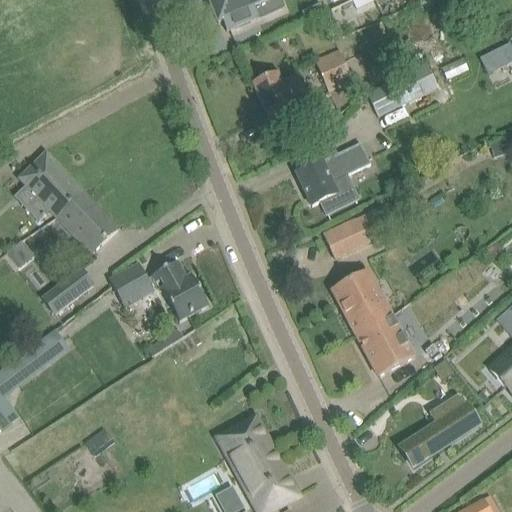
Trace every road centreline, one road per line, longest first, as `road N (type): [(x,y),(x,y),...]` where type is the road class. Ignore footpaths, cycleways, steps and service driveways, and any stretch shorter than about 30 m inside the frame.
road 1 (tertiary): [(363,511),(285,352),(153,0)]
road 2 (residential): [(415,511),(511,433)]
